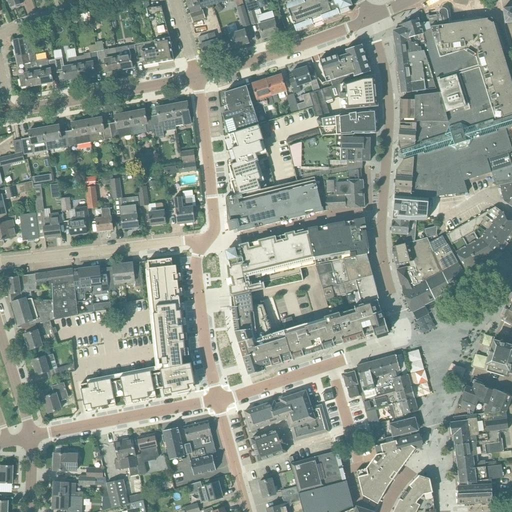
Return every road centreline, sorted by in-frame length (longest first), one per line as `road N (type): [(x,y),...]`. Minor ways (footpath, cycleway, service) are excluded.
road 1 (residential): [(0,262),(213,238)]
road 2 (residential): [(6,112),(196,77)]
road 3 (residential): [(34,436),(219,400)]
road 4 (residential): [(196,77),(368,21)]
road 5 (residential): [(238,394),(402,337)]
road 6 (residential): [(213,238),(196,77)]
road 7 (residential): [(238,394),(223,339),(213,238)]
